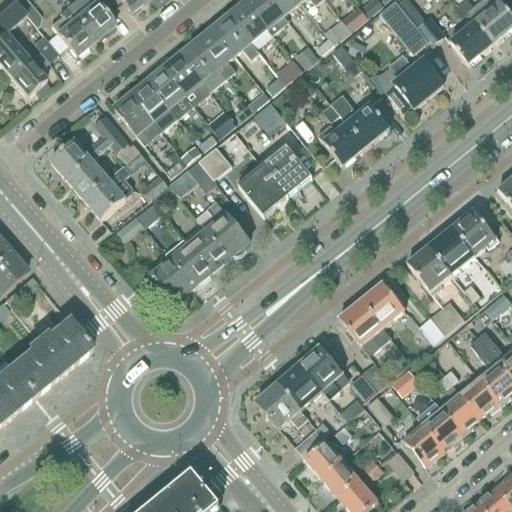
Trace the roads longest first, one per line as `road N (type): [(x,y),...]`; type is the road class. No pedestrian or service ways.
road 1 (residential): [(0,163),(199,0)]
road 2 (secondary): [(349,249),(511,119)]
road 3 (secondary): [(349,249),(180,360)]
road 4 (secondary): [(207,391),(349,249)]
road 5 (secondary): [(120,401),(0,500)]
